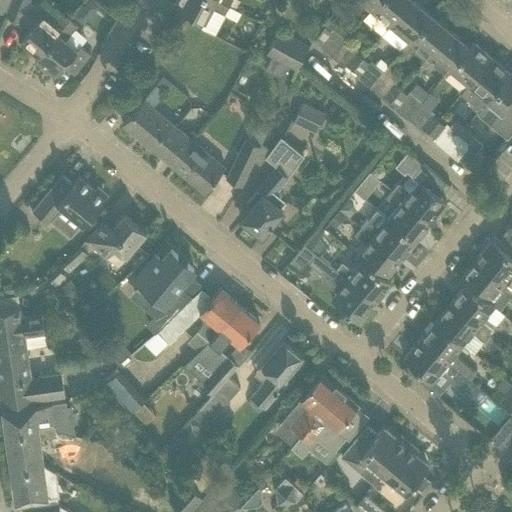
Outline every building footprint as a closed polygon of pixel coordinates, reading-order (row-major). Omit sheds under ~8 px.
[(53,22),(41,12),(28,0),(11,0),(5,14),(20,20),(28,28),(19,39),(38,54),(39,55),(69,18),(61,12),(53,22)] [(92,0),(84,0),(80,5),(87,11),(93,11),(98,5),(92,0)] [(229,5),(218,0),(175,0),(173,4),(204,21),(211,7),(224,14),(229,5)] [(359,0),(370,9),(377,0),(359,0)] [(389,25),(409,0),(377,0),(370,9),(389,25)] [(408,41),(430,14),(413,0),(409,0),(389,25),(408,41)] [(427,57),(449,30),(430,14),(408,41),(400,51),(407,57),(416,47),(427,57)] [(90,53),(80,45),(85,38),(73,29),(77,25),(69,18),(39,55),(38,54),(34,59),(54,75),(63,65),(73,73),(90,53)] [(324,25),(314,37),(321,43),(319,45),(331,56),(345,38),(333,28),(331,31),(324,25)] [(309,45),(278,29),(267,51),(297,67),(309,45)] [(468,46),(468,45),(449,30),(427,57),(446,73),(450,68),(449,68),(468,46)] [(362,57),(355,51),(358,49),(345,39),(345,38),(331,56),(344,66),(346,64),(352,69),(362,57)] [(468,84),(491,57),(471,41),(468,45),(468,46),(449,68),(450,68),(468,84)] [(369,87),(388,64),(382,59),(375,63),(371,60),(369,63),(362,57),(352,69),(358,74),(356,77),(369,87)] [(477,111),(510,72),(491,57),(468,84),(479,92),(472,102),(472,106),(477,111)] [(388,64),(369,87),(381,98),(383,95),(390,101),(402,86),(395,81),(396,80),(393,78),(398,72),(388,64)] [(511,74),(510,72),(477,111),(508,136),(511,131),(511,74)] [(402,86),(390,101),(396,106),(394,108),(407,119),(421,101),(421,102),(427,94),(418,87),(412,95),(402,86)] [(122,124),(172,165),(192,140),(143,99),(122,124)] [(303,100),(293,121),(318,132),(328,111),(303,100)] [(438,120),(431,114),(433,111),(421,102),(421,101),(407,119),(419,129),(421,127),(428,132),(438,120)] [(456,135),(444,125),(438,120),(428,132),(434,137),(432,139),(445,150),(456,135)] [(456,135),(445,150),(454,158),(459,158),(465,163),(476,151),(469,146),(471,143),(468,140),(475,132),(465,125),(456,135)] [(270,199),(288,176),(304,156),(280,137),(264,156),(276,166),(259,187),(246,202),(251,206),(240,218),(261,235),(273,220),(282,209),(270,199)] [(241,185),(260,145),(245,138),(226,178),(241,185)] [(224,167),(202,148),(192,140),(172,165),(204,192),(224,167)] [(476,150),(476,151),(465,163),(465,164),(471,170),(483,156),(476,150)] [(435,194),(445,182),(430,169),(422,163),(410,177),(408,176),(403,182),(405,185),(403,187),(397,182),(391,189),(431,222),(446,203),(435,194)] [(31,210),(47,223),(61,206),(82,224),(92,213),(104,197),(78,176),(72,183),(61,174),(31,210)] [(431,222),(391,189),(385,197),(396,206),(387,217),(416,241),(431,222)] [(86,239),(101,252),(106,256),(114,247),(125,257),(133,247),(146,232),(123,213),(111,227),(102,220),(86,239)] [(416,241),(387,217),(378,228),(366,219),(360,226),(401,261),(416,241)] [(511,225),(499,239),(511,249),(511,225)] [(401,261),(360,226),(354,234),(366,244),(356,255),(362,260),(363,260),(384,278),(384,277),(390,283),(388,278),(401,261)] [(511,257),(491,240),(475,259),(511,289),(511,257)] [(375,301),(335,269),(304,243),(288,262),(300,272),(310,261),(322,271),(320,273),(321,279),(336,292),(331,298),(359,321),(375,301)] [(155,254),(133,280),(153,296),(148,302),(168,318),(192,295),(180,285),(193,268),(187,263),(184,260),(181,257),(180,258),(177,255),(170,249),(161,260),(155,254)] [(511,295),(511,289),(475,259),(459,278),(465,283),(487,300),(488,300),(496,289),(509,300),(511,295)] [(363,260),(362,260),(353,271),(342,261),(335,269),(375,301),(390,283),(384,277),(384,278),(363,260)] [(494,305),(488,300),(487,300),(465,283),(450,301),(490,334),(496,326),(484,317),(494,305)] [(209,340),(238,304),(218,287),(199,311),(207,318),(197,330),(209,340)] [(490,334),(450,301),(435,320),(462,343),(472,332),(483,341),(490,334)] [(197,351),(193,355),(213,370),(227,355),(219,349),(230,336),(237,343),(239,344),(241,343),(259,321),(238,304),(209,340),(197,351)] [(41,313),(21,316),(19,307),(0,309),(0,345),(14,343),(15,348),(25,347),(24,335),(44,332),(41,313)] [(453,354),(462,343),(435,320),(419,338),(471,381),(477,373),(465,364),(453,354)] [(471,381),(419,338),(403,357),(431,380),(441,369),(452,379),(450,381),(463,392),(466,389),(471,382),(471,381)] [(285,378),(289,372),(302,357),(283,341),(261,367),(270,374),(252,395),(265,406),(287,379),(285,378)] [(30,375),(27,359),(25,347),(15,348),(14,343),(0,345),(0,398),(1,404),(33,399),(64,395),(61,371),(30,375)] [(212,393),(228,375),(238,364),(227,355),(213,370),(201,383),(212,393)] [(146,399),(120,369),(106,382),(132,412),(140,404),(146,399)] [(300,435),(339,388),(321,373),(308,388),(299,399),(307,405),(290,426),(300,435)] [(241,387),(228,375),(212,393),(192,415),(205,427),(241,387)] [(511,387),(501,400),(511,409),(511,387)] [(337,429),(345,419),(358,404),(339,388),(300,435),(290,446),(301,455),(317,436),(334,450),(345,436),(337,429)] [(70,433),(66,401),(2,410),(5,431),(45,426),(56,428),(70,433)] [(152,418),(140,404),(132,412),(143,425),(152,418)] [(382,473),(405,446),(382,427),(376,434),(366,425),(341,455),(360,471),(368,461),(382,473)] [(42,463),(39,438),(57,436),(56,428),(45,426),(5,431),(10,468),(42,463)] [(182,474),(187,479),(186,480),(201,497),(218,477),(220,478),(231,466),(211,446),(203,454),(194,445),(182,458),(190,465),(182,474)] [(427,465),(405,446),(382,473),(405,492),(411,484),(423,494),(430,486),(430,481),(421,473),(427,465)] [(54,471),(42,463),(10,468),(15,501),(34,498),(47,496),(58,495),(54,471)] [(275,486),(277,504),(295,502),(295,500),(302,492),(285,476),(275,486)] [(243,499),(220,478),(218,477),(201,497),(187,511),(207,511),(235,508),(243,499)] [(181,511),(187,511),(201,497),(186,480),(168,500),(181,511)] [(258,485),(240,505),(242,507),(258,505),(262,501),(261,487),(258,485)] [(365,493),(356,504),(365,511),(381,511),(384,509),(369,496),(365,493)] [(365,511),(356,504),(347,497),(341,504),(329,511),(365,511)] [(73,511),(59,503),(31,507),(32,511),(73,511)]
